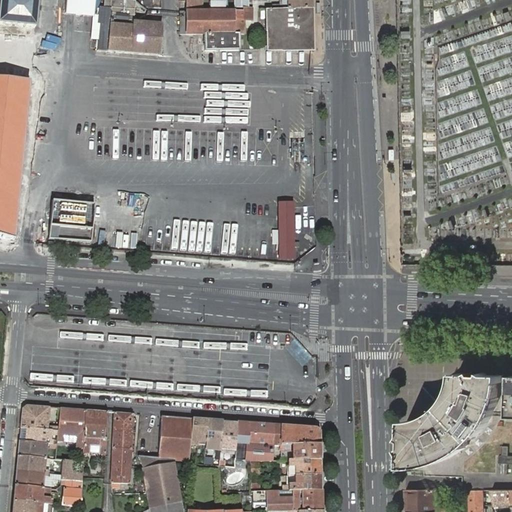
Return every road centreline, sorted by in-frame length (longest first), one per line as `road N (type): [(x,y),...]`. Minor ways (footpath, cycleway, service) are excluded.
road 1 (secondary): [(341,288),(0,263)]
road 2 (residential): [(346,420),(11,397)]
road 3 (secondary): [(21,289),(342,316)]
road 4 (unknown): [(15,349),(261,370)]
road 5 (primary): [(377,292),(365,59)]
road 6 (secondary): [(340,77),(367,291)]
road 7 (primary): [(340,77),(341,288)]
road 8 (secondary): [(376,511),(357,317)]
road 9 (primary): [(380,511),(377,317)]
road 10 (secondary): [(511,300),(377,292)]
road 11 (secondary): [(377,317),(511,321)]
